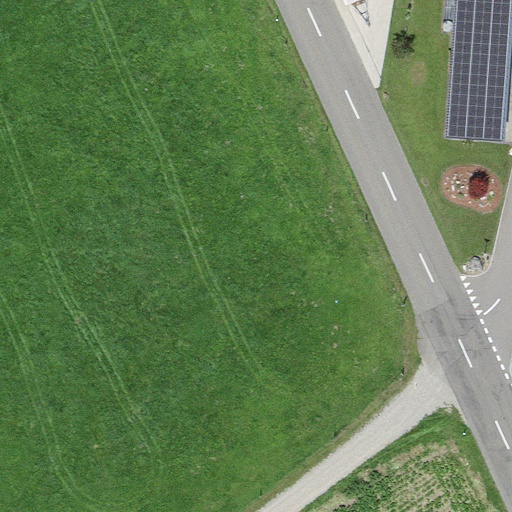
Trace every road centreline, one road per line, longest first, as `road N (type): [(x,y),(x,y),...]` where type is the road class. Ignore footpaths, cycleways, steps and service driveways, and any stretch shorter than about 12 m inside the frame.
road 1 (tertiary): [(473,353),(311,0)]
road 2 (track): [(283,511),(473,353)]
